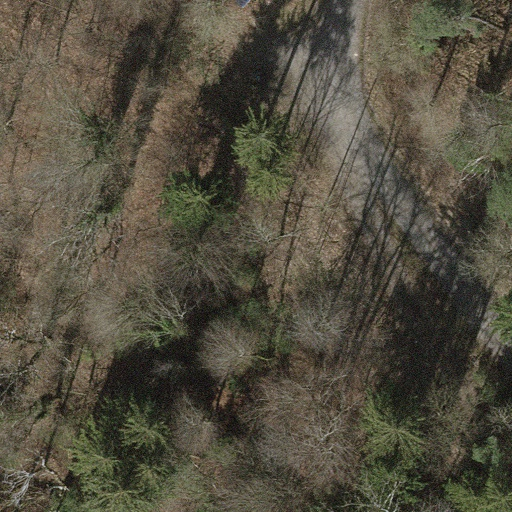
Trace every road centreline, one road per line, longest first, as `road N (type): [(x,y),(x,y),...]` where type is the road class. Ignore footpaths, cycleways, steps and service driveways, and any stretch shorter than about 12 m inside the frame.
road 1 (track): [(511,454),(429,378),(369,238),(345,67)]
road 2 (track): [(511,335),(469,292),(385,168),(345,67),(348,0)]
